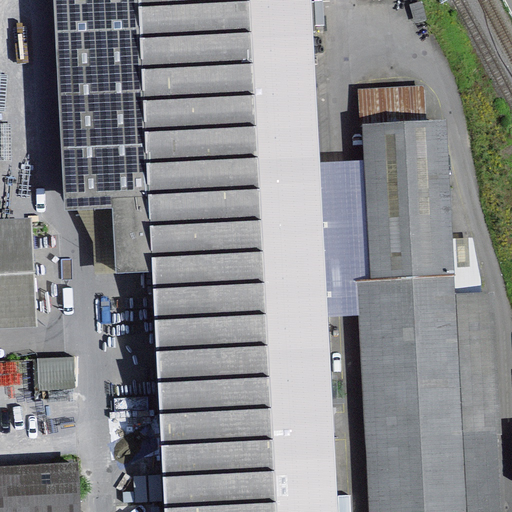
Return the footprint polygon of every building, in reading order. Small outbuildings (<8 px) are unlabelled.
[(138,0),(140,39),(66,43),(74,202),(113,200),(117,273),(153,271),(165,511),(336,511),(310,0),(138,0)] [(366,126),(374,281),(475,276),(474,255),(451,256),(447,186),(436,186),(433,122),(425,122),(423,90),(359,94),(360,127),(366,126)] [(27,235),(0,236),(0,315),(31,314),(27,235)] [(374,281),(382,438),(487,433),(498,433),(493,338),(485,338),(483,297),(480,298),(479,275),(475,276),(374,281)] [(490,511),(487,433),(382,438),(385,511),(490,511)] [(78,511),(76,466),(0,469),(0,511),(78,511)]
